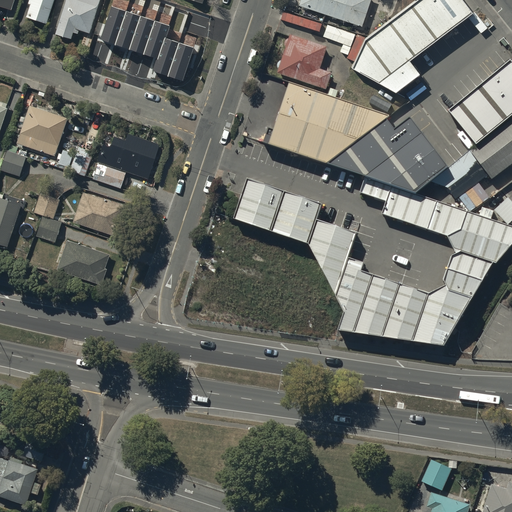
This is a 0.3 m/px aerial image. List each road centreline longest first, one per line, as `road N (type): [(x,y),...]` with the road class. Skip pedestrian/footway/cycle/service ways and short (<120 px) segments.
road 1 (trunk): [(511,436),(163,385)]
road 2 (trunk): [(176,345),(511,393)]
road 3 (residential): [(0,57),(215,128)]
road 4 (residential): [(215,128),(167,269)]
road 5 (residential): [(90,466),(228,511)]
road 6 (residential): [(258,0),(215,128)]
